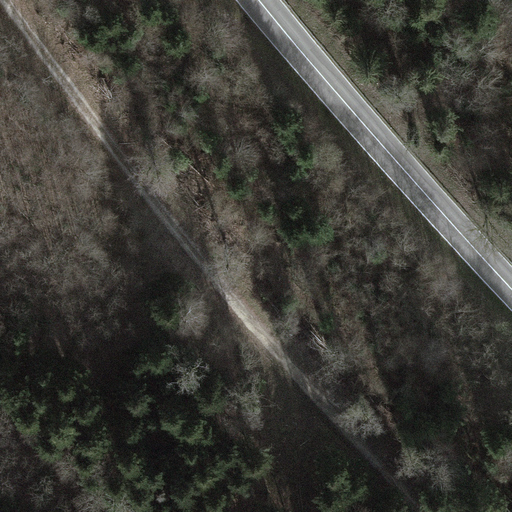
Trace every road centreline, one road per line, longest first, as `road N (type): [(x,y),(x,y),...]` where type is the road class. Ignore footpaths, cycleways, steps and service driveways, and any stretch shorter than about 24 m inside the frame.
road 1 (track): [(2,0),(412,511)]
road 2 (primary): [(511,290),(259,0)]
